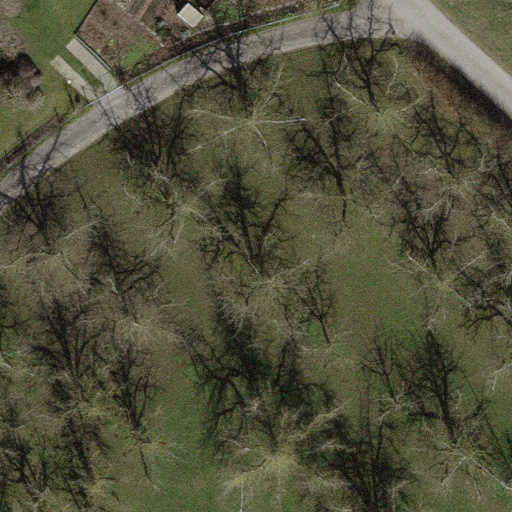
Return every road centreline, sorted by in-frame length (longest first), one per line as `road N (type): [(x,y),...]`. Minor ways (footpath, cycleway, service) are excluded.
road 1 (track): [(417,5),(182,73),(47,157),(0,202)]
road 2 (residential): [(511,88),(413,0)]
